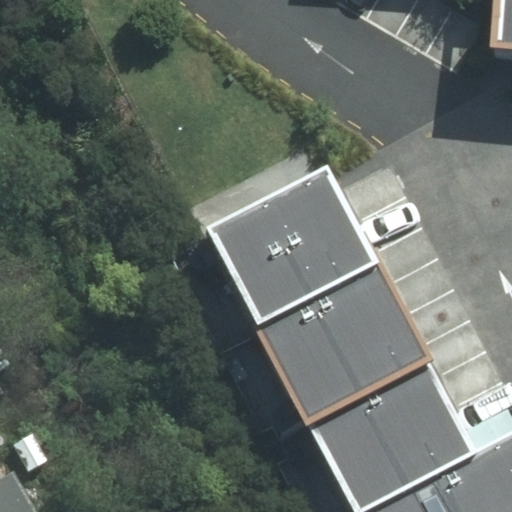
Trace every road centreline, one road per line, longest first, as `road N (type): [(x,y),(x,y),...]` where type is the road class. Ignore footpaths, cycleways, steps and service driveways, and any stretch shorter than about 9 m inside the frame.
road 1 (residential): [(420,174),(259,0)]
road 2 (residential): [(511,267),(420,174)]
